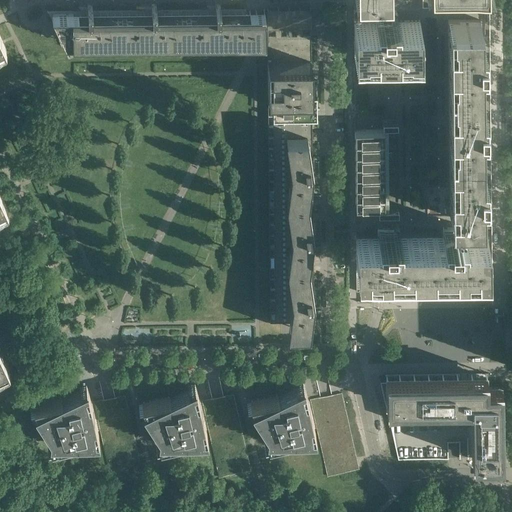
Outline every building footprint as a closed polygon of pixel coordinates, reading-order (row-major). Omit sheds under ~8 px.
[(182,42),(181,9),(156,9),(156,4),(151,4),(151,9),(144,9),(117,9),(118,43),(182,42)] [(265,39),(264,10),(254,10),(246,10),(245,8),(220,8),(220,4),(215,4),(215,9),(208,9),(181,9),(182,42),(246,41),(246,39),(255,39),(265,39)] [(118,43),(117,9),(92,10),(92,5),(87,5),(87,10),(80,10),(48,10),(54,23),(56,22),(59,28),(62,35),(60,36),(62,41),(60,43),(62,46),(68,44),(67,43),(118,43)] [(314,319),(311,81),(310,7),(267,7),(267,10),(267,25),(270,320),(291,320),(291,330),(309,330),(310,320),(314,319)] [(376,21),(354,21),(354,53),(355,53),(355,52),(355,49),(365,48),(365,52),(365,53),(366,53),(366,52),(366,49),(376,48),(376,52),(376,53),(398,53),(398,52),(398,48),(408,48),(408,52),(409,52),(409,48),(419,48),(419,52),(420,52),(420,20),(398,20),(398,17),(391,17),(391,12),(376,12),(376,21)] [(480,42),(480,19),(448,20),(448,85),(481,85),(480,64),(484,64),(484,42),(480,42)] [(481,107),(481,85),(448,85),(449,151),(481,151),(481,129),(485,129),(484,107),(481,107)] [(384,129),(382,129),(355,129),(355,206),(384,206),(384,129)] [(481,172),(481,151),(449,151),(450,216),(482,216),(482,194),(485,194),(485,172),(481,172)] [(398,208),(379,208),(378,208),(378,214),(384,214),(384,216),(388,216),(389,216),(389,214),(398,214),(398,208)] [(487,225),(487,221),(479,221),(479,232),(487,232),(487,225)] [(487,267),(487,238),(487,235),(465,235),(465,232),(459,232),(458,227),(443,227),(443,235),(442,235),(400,236),(400,232),(393,232),(393,228),(378,228),(378,236),(357,236),(356,236),(356,268),(487,267)] [(505,328),(505,316),(496,316),(496,328),(505,328)] [(0,374),(8,370),(10,370),(0,349),(0,374)] [(502,458),(501,382),(488,383),(488,382),(483,382),(483,377),(488,377),(488,373),(468,373),(468,377),(459,377),(459,373),(385,374),(385,376),(379,376),(389,419),(458,418),(458,417),(471,416),(471,458),(484,458),(484,456),(489,455),(489,458),(502,458)] [(315,434),(310,410),(307,412),(306,407),(309,407),(304,384),(297,387),(278,396),(278,394),(250,400),(267,430),(268,442),(294,436),(293,434),(308,434),(315,434)] [(207,435),(202,415),(202,412),(199,413),(198,409),(201,409),(196,385),(189,388),(170,397),(169,395),(142,402),(145,408),(159,432),(159,436),(159,443),(160,443),(186,437),(185,436),(199,435),(207,435)] [(99,437),(93,413),(91,414),(90,410),(93,410),(87,387),(81,390),(61,399),(61,397),(34,403),(37,410),(51,433),(51,444),(51,445),(77,439),(77,437),(91,437),(91,436),(98,436),(98,437),(99,437)] [(359,469),(342,392),(327,396),(310,400),(327,476),(359,469)] [(251,471),(233,394),(219,397),(202,401),(219,478),(251,471)] [(143,472),(125,395),(111,399),(93,403),(110,479),(143,472)]
